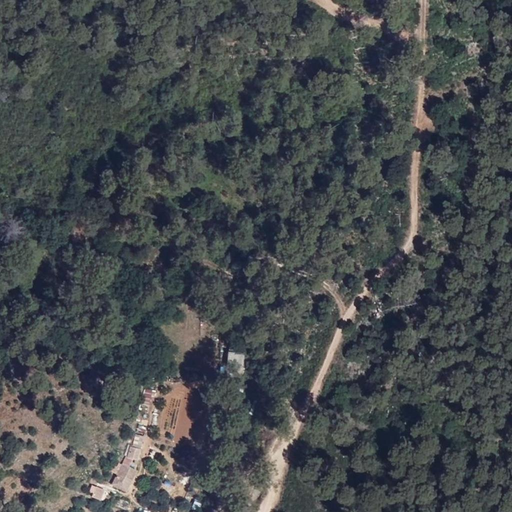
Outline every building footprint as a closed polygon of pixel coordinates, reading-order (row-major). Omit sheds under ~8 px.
[(144,445),(147,433),(138,430),(134,442),(144,445)] [(144,445),(133,442),(130,453),(142,456),(144,445)] [(120,470),(125,460),(122,459),(120,462),(117,461),(114,466),(120,470)] [(120,470),(115,480),(129,487),(140,466),(126,459),(125,460),(120,470)] [(99,482),(95,492),(105,496),(108,486),(99,482)]
